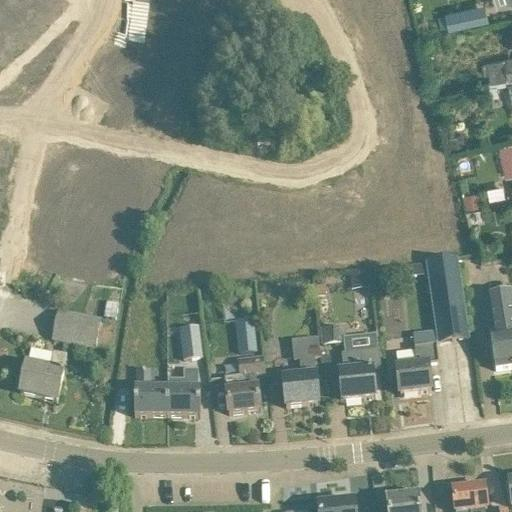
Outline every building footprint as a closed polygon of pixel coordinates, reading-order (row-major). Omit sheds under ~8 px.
[(27,0),(26,0),(13,13),(38,40),(52,26),(27,0)] [(55,0),(27,0),(52,26),(67,12),(55,0)] [(345,0),(353,18),(349,20),(358,39),(391,24),(384,7),(398,1),(397,0),(345,0)] [(151,2),(150,10),(162,12),(163,4),(151,2)] [(474,6),(445,12),(446,14),(448,27),(448,28),(477,22),(474,6)] [(13,13),(0,25),(0,27),(24,53),(38,40),(13,13)] [(446,14),(438,16),(441,28),(448,27),(446,14)] [(121,26),(110,45),(151,70),(171,37),(143,21),(135,34),(121,26)] [(0,27),(0,55),(10,66),(24,53),(0,27)] [(110,45),(98,64),(112,72),(104,86),(132,103),(151,70),(110,45)] [(0,55),(0,74),(10,66),(0,55)] [(511,55),(486,60),(490,82),(495,81),(495,82),(511,78),(511,55)] [(394,88),(376,93),(390,141),(396,139),(400,154),(423,148),(419,132),(422,131),(415,109),(428,105),(416,65),(389,73),(394,88)] [(101,91),(95,102),(101,106),(108,95),(101,91)] [(511,142),(498,145),(505,177),(511,175),(511,142)] [(61,180),(56,204),(69,206),(71,197),(95,202),(103,161),(78,156),(73,182),(61,180)] [(103,161),(95,202),(119,206),(117,216),(129,218),(134,194),(122,192),(128,166),(103,161)] [(366,170),(345,180),(362,216),(357,219),(370,246),(399,232),(393,221),(397,219),(383,189),(376,192),(366,170)] [(209,205),(207,216),(213,217),(209,233),(257,242),(259,215),(237,210),(241,188),(219,183),(215,206),(209,205)] [(451,213),(445,191),(423,197),(428,219),(451,213)] [(478,194),(467,196),(469,205),(480,203),(478,194)] [(39,234),(34,260),(75,268),(80,243),(89,245),(91,232),(68,227),(65,239),(39,234)] [(428,265),(435,336),(436,346),(469,342),(460,262),(428,265)] [(368,274),(349,273),(349,291),(368,291),(368,274)] [(496,373),(511,370),(511,295),(486,299),(493,339),(491,339),(496,373)] [(52,343),(94,352),(101,323),(58,314),(52,343)] [(199,330),(179,333),(183,363),(203,360),(199,330)] [(346,345),(344,330),(321,332),(322,347),(346,345)] [(254,336),(236,337),(239,359),(256,357),(254,336)] [(439,366),(436,346),(435,336),(414,338),(415,350),(414,350),(416,368),(396,370),(400,398),(431,395),(428,367),(439,366)] [(320,362),(318,342),(292,344),(294,364),(300,363),(302,380),(283,382),(286,411),(319,408),(316,379),(315,379),(314,362),(320,362)] [(381,372),(379,354),(341,358),(343,375),(340,376),(343,405),(376,401),(373,373),(381,372)] [(20,397),(58,405),(67,358),(53,355),(50,372),(27,367),(20,397)] [(261,414),(257,379),(265,378),(263,361),(239,364),(241,379),(225,381),(229,418),(261,414)] [(135,421),(168,421),(168,392),(151,392),(151,374),(138,374),(138,393),(135,393),(135,421)] [(168,421),(201,421),(201,393),(197,393),(197,374),(185,374),(185,392),(168,392),(168,421)] [(483,511),(487,511),(484,488),(453,492),(455,511),(483,511)] [(421,511),(420,496),(419,496),(419,498),(387,502),(387,500),(385,500),(386,511),(421,511)]
